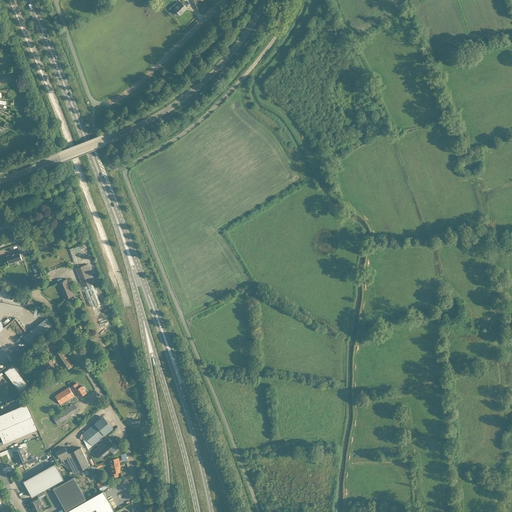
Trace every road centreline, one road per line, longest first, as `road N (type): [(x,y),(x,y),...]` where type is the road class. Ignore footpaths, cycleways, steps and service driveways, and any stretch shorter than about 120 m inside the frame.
road 1 (unclassified): [(140,511),(120,424),(54,311),(0,274)]
road 2 (unclassified): [(222,0),(151,73),(98,104),(54,0)]
road 3 (tertiary): [(54,159),(139,125),(192,91),(235,47),(265,0)]
road 4 (unclassified): [(126,168),(218,104),(296,0)]
road 5 (primary): [(112,207),(30,0)]
road 6 (primary): [(144,318),(199,511)]
road 7 (primary): [(234,511),(159,326)]
road 8 (primary): [(144,318),(168,511)]
road 9 (primary): [(212,511),(159,326)]
road 10 (primary): [(159,326),(112,207)]
